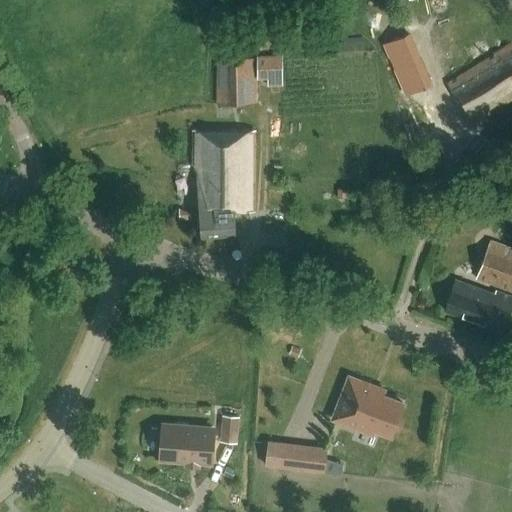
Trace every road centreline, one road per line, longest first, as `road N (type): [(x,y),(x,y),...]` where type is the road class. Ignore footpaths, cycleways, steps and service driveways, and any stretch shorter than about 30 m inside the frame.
road 1 (unclassified): [(511,371),(131,239)]
road 2 (residential): [(131,239),(45,448)]
road 3 (residential): [(166,511),(45,448)]
